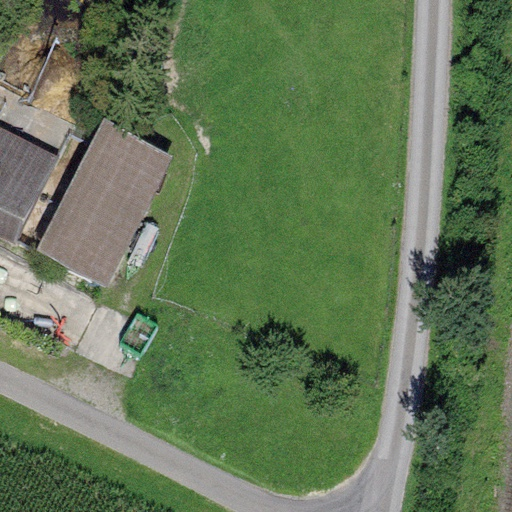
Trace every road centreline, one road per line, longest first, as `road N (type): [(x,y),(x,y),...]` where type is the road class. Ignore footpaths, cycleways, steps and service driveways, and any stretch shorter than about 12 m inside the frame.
road 1 (track): [(434,0),(430,152),(408,382),(387,471),(368,511)]
road 2 (track): [(280,511),(0,370)]
